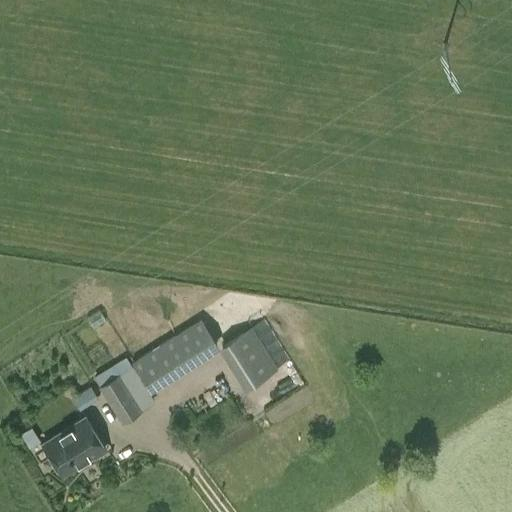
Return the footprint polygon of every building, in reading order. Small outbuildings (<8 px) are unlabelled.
[(251,322),(215,343),(241,387),(276,366),(251,322)] [(139,410),(118,375),(100,386),(121,420),(139,410)] [(91,384),(70,392),(75,404),(96,395),(91,384)] [(61,473),(104,446),(85,414),(41,441),(61,473)] [(21,432),(29,444),(39,437),(30,426),(21,432)]
